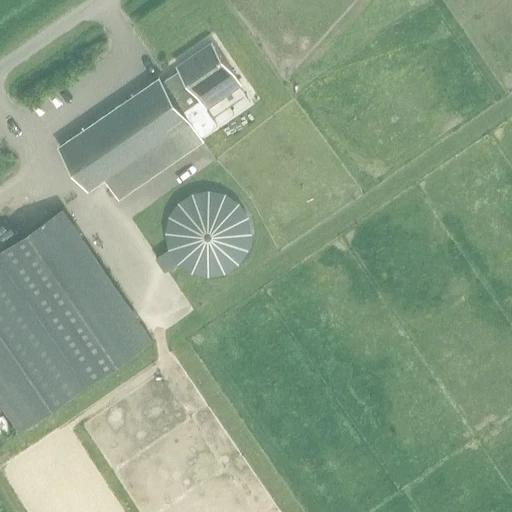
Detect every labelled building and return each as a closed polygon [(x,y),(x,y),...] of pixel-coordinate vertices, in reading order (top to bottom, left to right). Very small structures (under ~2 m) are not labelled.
[(180,69),(162,81),(183,111),(188,120),(200,136),(218,123),(207,107),(241,84),(211,41),(177,64),(180,69)] [(88,188),(188,120),(183,111),(162,81),(159,77),(59,146),(88,188)] [(156,257),(227,266),(236,193),(175,185),(167,239),(158,238),(156,257)] [(0,204),(0,226),(17,217),(7,200),(0,204)] [(153,340),(62,207),(0,249),(0,400),(20,430),(153,340)]
